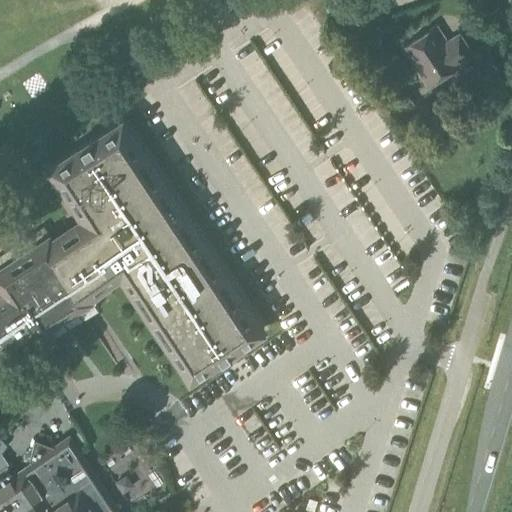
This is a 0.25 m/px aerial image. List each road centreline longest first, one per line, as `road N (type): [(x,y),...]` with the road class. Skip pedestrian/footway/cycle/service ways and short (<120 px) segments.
road 1 (unclassified): [(417,511),(480,291)]
road 2 (primary): [(511,389),(475,511)]
